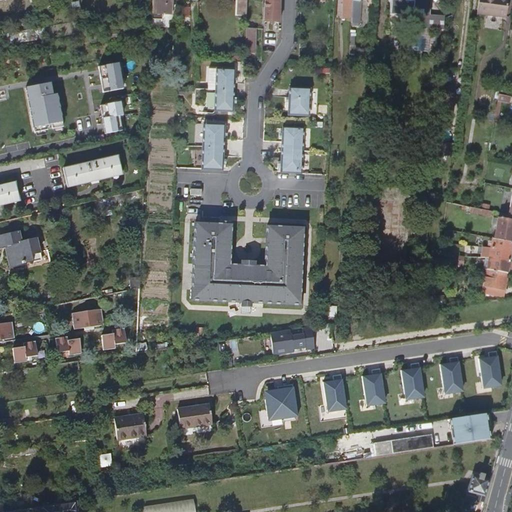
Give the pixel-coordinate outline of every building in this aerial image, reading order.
[(172,13),(172,0),(152,0),(152,12),(172,13)] [(279,22),(279,0),(264,0),(264,20),(266,21),(279,22)] [(351,0),(351,13),(351,23),(360,23),(361,0),(351,0)] [(412,17),(414,0),(391,0),(390,15),(405,16),(412,17)] [(444,28),(445,16),(429,15),(430,0),(414,0),(412,17),(412,27),(430,28),(444,28)] [(506,19),(508,0),(478,0),(477,15),(506,19)] [(189,17),(189,7),(182,6),(181,17),(189,17)] [(17,11),(5,14),(6,20),(18,18),(17,11)] [(412,17),(405,16),(402,50),(428,52),(430,28),(412,27),(412,17)] [(45,30),(44,26),(8,32),(10,43),(31,40),(30,35),(38,34),(37,31),(45,30)] [(256,52),(257,27),(246,27),(246,39),(245,52),(256,52)] [(37,62),(36,55),(3,61),(6,76),(9,75),(9,72),(11,72),(10,66),(18,65),(18,70),(25,69),(25,64),(37,62)] [(104,92),(124,88),(119,61),(98,65),(104,92)] [(416,87),(418,65),(410,64),(408,87),(416,87)] [(233,90),(233,66),(215,65),(214,89),(233,90)] [(51,81),(26,86),(35,131),(64,125),(58,93),(53,94),(51,81)] [(308,115),(310,88),(289,87),(288,115),(308,115)] [(232,111),(233,90),(214,89),(214,110),(232,111)] [(450,120),(454,93),(443,92),(440,119),(450,120)] [(511,97),(499,94),(498,101),(502,102),(510,103),(511,97)] [(104,133),(125,131),(122,100),(101,103),(104,133)] [(450,120),(440,119),(439,128),(449,130),(450,120)] [(223,148),(224,123),(203,123),(202,147),(223,148)] [(302,151),(303,127),(282,126),(281,150),(302,151)] [(454,142),(437,140),(436,154),(452,156),(454,142)] [(223,148),(202,147),(202,169),(223,169),(223,148)] [(301,173),(302,151),(281,150),(280,172),(301,173)] [(68,187),(122,175),(117,155),(63,168),(68,187)] [(0,204),(19,200),(15,182),(0,185),(0,204)] [(491,216),(492,212),(489,211),(480,209),(470,207),(469,212),(491,216)] [(511,241),(511,221),(498,219),(496,230),(495,239),(511,241)] [(299,305),(303,229),(265,228),(264,268),(253,267),(240,267),(229,266),(230,226),(194,225),(191,301),(240,303),(250,303),(299,305)] [(39,253),(35,237),(21,241),(19,231),(0,235),(0,246),(6,245),(11,266),(33,261),(31,254),(39,253)] [(511,252),(511,248),(511,241),(495,239),(492,238),(490,249),(491,249),(511,252)] [(489,259),(490,249),(484,248),(482,258),(489,259)] [(509,262),(511,252),(491,249),(490,249),(489,259),(509,262)] [(40,259),(39,253),(31,254),(33,261),(40,259)] [(507,274),(509,262),(489,259),(487,270),(507,274)] [(504,291),(507,274),(487,270),(484,287),(503,291),(504,291)] [(139,275),(128,278),(130,289),(139,287),(139,275)] [(502,298),(503,291),(484,287),(483,294),(502,298)] [(433,297),(433,301),(432,309),(441,307),(442,297),(433,297)] [(433,301),(419,303),(418,312),(432,310),(432,309),(433,301)] [(105,324),(102,308),(73,312),(75,328),(85,327),(85,324),(95,323),(95,325),(105,324)] [(16,337),(14,321),(0,322),(0,336),(5,336),(6,338),(16,337)] [(128,341),(125,327),(113,329),(114,333),(103,335),(105,349),(117,347),(117,343),(128,341)] [(315,349),(312,327),(270,333),(273,355),(294,352),(293,350),(306,348),(306,350),(315,349)] [(83,352),(81,338),(69,339),(69,335),(57,337),(59,352),(70,350),(71,354),(83,352)] [(39,355),(37,340),(25,342),(25,346),(14,348),(16,362),(28,360),(28,356),(39,355)] [(501,384),(497,352),(488,353),(489,358),(479,360),(483,389),(495,388),(494,385),(501,384)] [(463,390),(458,358),(450,359),(450,364),(440,365),(444,395),(456,394),(456,391),(463,390)] [(424,396),(419,364),(411,365),(411,370),(401,371),(406,401),(417,399),(417,397),(424,396)] [(385,402),(380,369),(372,371),(373,375),(362,377),(367,407),(378,405),(378,403),(385,402)] [(346,408),(341,375),(333,376),(334,381),(323,383),(328,413),(339,411),(339,409),(346,408)] [(283,419),(298,417),(293,385),(278,387),(278,390),(270,391),(271,399),(265,400),(268,419),(282,417),(283,419)] [(214,425),(211,405),(179,410),(182,430),(214,425)] [(490,440),(487,414),(450,420),(453,445),(490,440)] [(13,417),(0,419),(1,427),(14,425),(13,417)] [(149,437),(146,417),(116,421),(119,442),(149,437)] [(433,448),(431,436),(374,444),(376,457),(433,448)] [(60,444),(1,452),(2,457),(61,449),(60,444)] [(364,459),(376,457),(374,444),(371,445),(372,455),(364,456),(364,459)] [(100,466),(112,466),(111,453),(99,454),(100,466)] [(484,503),(490,482),(472,477),(466,501),(475,503),(476,501),(484,503)] [(145,511),(196,511),(194,498),(145,505),(145,511)] [(20,509),(32,507),(30,501),(19,503),(20,509)] [(80,511),(79,501),(38,506),(39,511),(80,511)] [(8,511),(16,510),(15,503),(1,505),(3,511),(8,511)]
